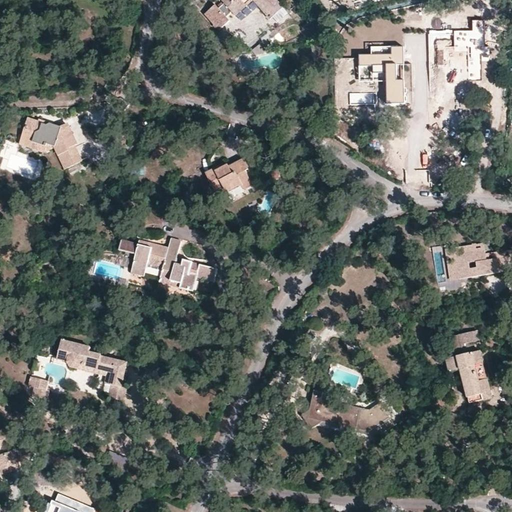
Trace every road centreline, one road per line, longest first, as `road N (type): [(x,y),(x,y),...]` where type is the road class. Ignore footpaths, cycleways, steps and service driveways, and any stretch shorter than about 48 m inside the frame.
road 1 (residential): [(156,0),(145,56),(153,81),(347,158),(369,173),(380,195)]
road 2 (residential): [(210,479),(291,297),(380,195)]
road 3 (residential): [(488,511),(341,503),(210,479)]
road 4 (unknown): [(245,486),(270,419),(315,379)]
road 5 (residential): [(380,195),(511,203)]
